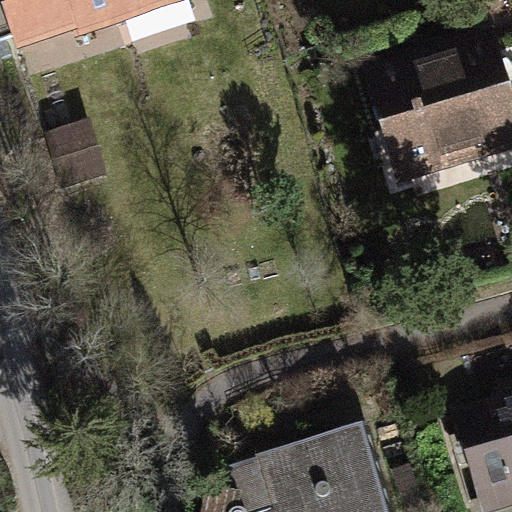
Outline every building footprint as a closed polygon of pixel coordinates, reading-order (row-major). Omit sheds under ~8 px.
[(0,0),(0,1),(18,54),(75,36),(77,42),(195,2),(194,0),(0,0)] [(511,87),(495,31),(365,69),(400,187),(511,154),(511,87)] [(92,120),(46,134),(63,191),(109,177),(92,120)] [(497,405),(457,417),(480,495),(505,487),(511,490),(511,385),(500,390),(496,399),(497,405)] [(396,511),(371,428),(221,471),(231,504),(209,499),(205,511),(264,511),(273,509),(273,511),(396,511)]
